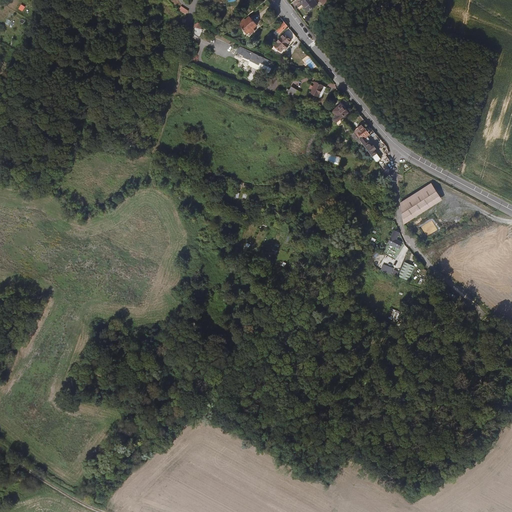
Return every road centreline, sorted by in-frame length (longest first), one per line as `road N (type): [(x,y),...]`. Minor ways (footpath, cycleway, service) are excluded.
road 1 (tertiary): [(511,211),(399,148),(278,0)]
road 2 (track): [(397,218),(418,256),(511,344)]
road 3 (track): [(102,511),(0,450)]
